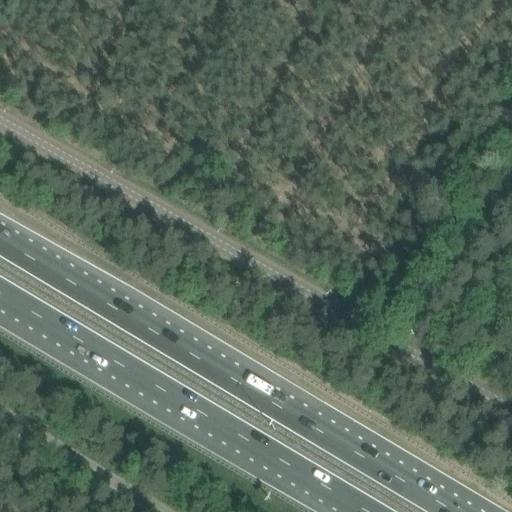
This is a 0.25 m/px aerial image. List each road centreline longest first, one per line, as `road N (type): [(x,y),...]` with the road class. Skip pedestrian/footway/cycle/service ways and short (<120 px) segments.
road 1 (unclassified): [(511,409),(0,121)]
road 2 (motorway): [(453,511),(0,239)]
road 3 (motorway): [(0,295),(363,511)]
road 4 (track): [(392,342),(511,135)]
road 5 (unclassified): [(0,405),(160,511)]
